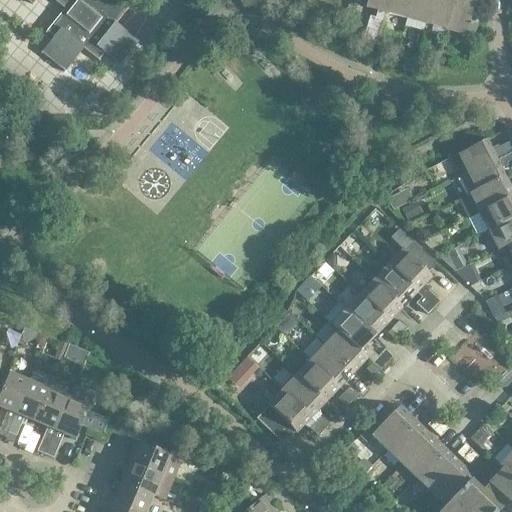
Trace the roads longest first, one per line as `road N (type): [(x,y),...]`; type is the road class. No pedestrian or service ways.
road 1 (residential): [(285,481),(403,366)]
road 2 (residential): [(403,366),(469,422),(511,380)]
road 3 (residential): [(0,497),(17,455),(71,476),(56,511)]
